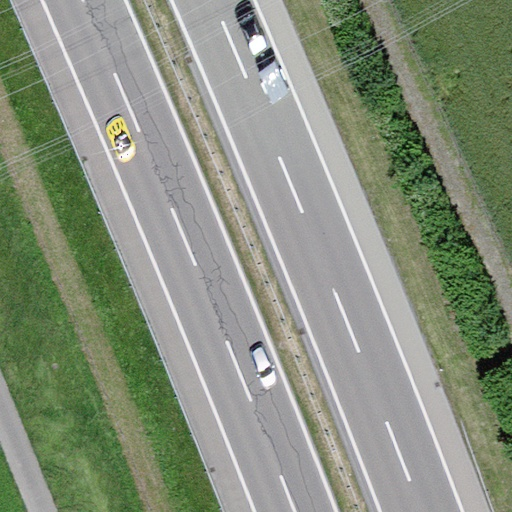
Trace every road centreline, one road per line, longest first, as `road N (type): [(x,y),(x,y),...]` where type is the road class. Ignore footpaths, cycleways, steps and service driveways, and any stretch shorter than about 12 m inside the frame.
road 1 (motorway): [(423,511),(213,0)]
road 2 (motorway): [(85,0),(294,511)]
road 3 (track): [(54,511),(0,393)]
